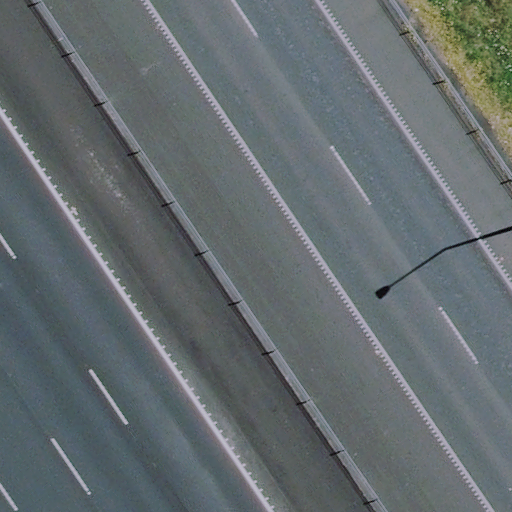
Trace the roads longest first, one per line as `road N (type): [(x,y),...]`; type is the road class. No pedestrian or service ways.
road 1 (motorway): [(234,0),(511,411)]
road 2 (motorway): [(187,511),(0,237)]
